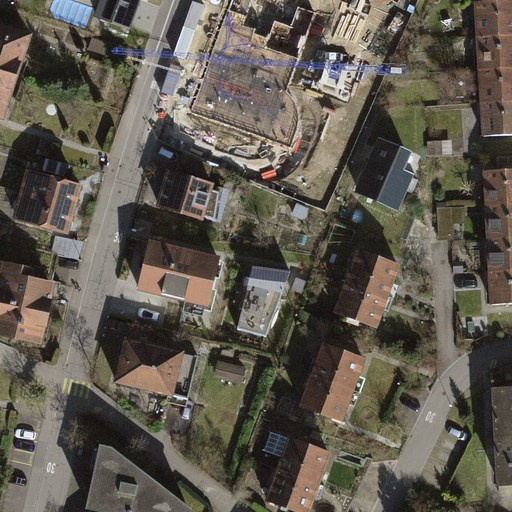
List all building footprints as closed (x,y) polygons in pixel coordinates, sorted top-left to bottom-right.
[(104,0),(98,17),(127,28),(137,0),(104,0)] [(184,140),(244,154),(252,122),(274,128),(283,93),(305,99),(312,69),(335,75),(343,38),(367,44),(374,13),(397,19),(401,0),(307,0),(304,16),(283,11),(275,42),(250,37),(243,68),(221,63),(213,100),(194,96),(184,140)] [(271,15),(274,0),(234,0),(233,4),(271,15)] [(480,38),(511,35),(511,2),(478,5),(480,38)] [(41,39),(0,24),(0,72),(26,81),(41,39)] [(482,71),(511,69),(511,35),(480,38),(482,71)] [(484,103),(511,101),(511,69),(482,71),(484,103)] [(26,81),(0,72),(0,119),(12,123),(26,81)] [(485,136),(511,134),(511,101),(484,103),(485,136)] [(408,153),(382,142),(360,194),(396,209),(404,190),(414,194),(420,181),(400,173),(408,153)] [(197,173),(200,162),(184,154),(180,168),(197,173)] [(212,167),(200,162),(197,173),(209,176),(212,167)] [(489,206),(511,204),(511,171),(487,173),(489,206)] [(66,233),(79,188),(29,174),(16,219),(66,233)] [(213,187),(170,174),(160,208),(203,221),(204,219),(217,222),(220,194),(212,191),(213,187)] [(491,240),(511,238),(511,204),(489,206),(491,240)] [(439,210),(441,237),(454,237),(452,209),(439,210)] [(492,272),(511,271),(511,238),(491,240),(492,272)] [(47,285),(53,254),(7,241),(1,266),(32,272),(30,282),(47,285)] [(219,261),(152,245),(141,289),(208,306),(219,261)] [(349,282),(387,297),(398,267),(360,252),(349,282)] [(0,332),(40,341),(52,286),(47,285),(30,282),(32,272),(1,266),(0,265),(0,290),(1,290),(0,294),(0,332)] [(291,272),(254,267),(239,329),(267,336),(291,272)] [(494,305),(511,304),(511,271),(492,272),(494,305)] [(337,314),(376,328),(387,297),(349,282),(337,314)] [(362,366),(364,360),(326,346),(314,376),(352,390),(362,366)] [(192,361),(131,347),(121,392),(181,406),(192,361)] [(249,371),(227,365),(222,383),(244,389),(249,371)] [(339,426),(378,441),(406,383),(362,366),(352,390),(341,421),(339,426)] [(341,421),(352,390),(314,376),(303,407),(341,421)] [(511,486),(511,390),(497,391),(502,487),(511,486)] [(330,454),(272,433),(265,452),(284,459),(280,470),(318,484),(330,454)] [(112,450),(101,448),(88,508),(106,511),(189,511),(190,510),(112,450)] [(341,511),(364,466),(330,454),(318,484),(308,511),(341,511)] [(308,511),(318,484),(280,470),(268,501),(298,511),(308,511)]
